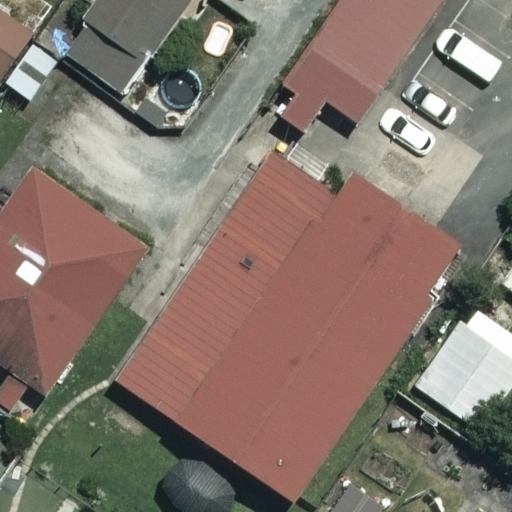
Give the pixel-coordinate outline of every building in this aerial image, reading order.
[(0,0),(0,74),(37,14),(13,0),(0,0)] [(96,0),(60,48),(117,90),(184,0),(96,0)] [(437,0),(339,0),(271,101),(305,125),(323,100),(355,121),(437,0)] [(370,259),(198,136),(27,374),(199,497),(370,259)] [(511,382),(511,349),(463,314),(413,384),(478,430),(511,382)] [(379,511),(388,494),(339,472),(320,511),(379,511)]
